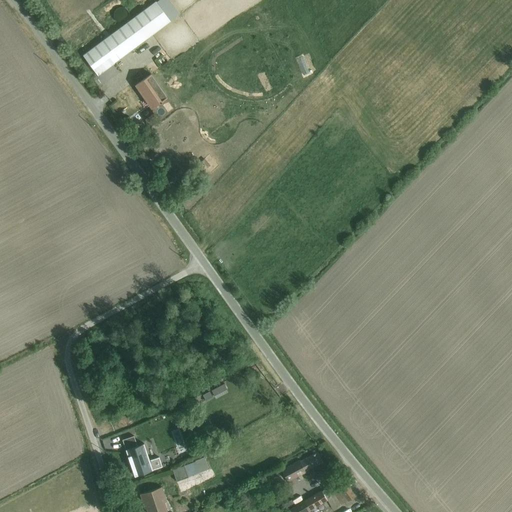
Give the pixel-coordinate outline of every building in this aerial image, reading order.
[(169,0),(159,0),(156,2),(170,21),(180,14),(169,0)] [(97,75),(170,21),(156,2),(156,1),(83,55),(97,75)] [(64,31),(69,37),(81,28),(76,22),(64,31)] [(145,99),(152,108),(168,97),(152,74),(136,85),(142,94),(141,94),(144,99),(145,99)] [(224,384),(211,391),(216,400),(228,393),(224,384)] [(210,392),(202,396),(206,403),(213,399),(210,392)] [(125,450),(137,446),(134,436),(122,440),(125,450)] [(137,446),(125,450),(128,458),(129,457),(134,473),(133,473),(134,476),(162,467),(159,457),(149,460),(144,444),(137,446)] [(287,481),(305,471),(318,465),(318,463),(322,461),(318,453),(316,453),(315,450),(312,452),(313,454),(300,461),(299,460),(281,470),(283,474),(287,481)] [(175,469),(173,470),(177,481),(188,477),(209,469),(205,457),(195,461),(175,469)] [(305,471),(287,481),(288,482),(289,482),(291,487),(299,483),(296,478),(306,473),(305,471)] [(322,491),(288,511),(310,511),(327,501),(334,511),(346,502),(355,497),(354,495),(346,483),(338,489),(335,484),(330,487),(322,491)] [(162,487),(139,494),(144,510),(146,509),(147,511),(166,511),(168,511),(165,503),(167,502),(162,487)] [(285,490),(273,497),(281,511),(283,510),(293,504),(293,503),(285,490)]
